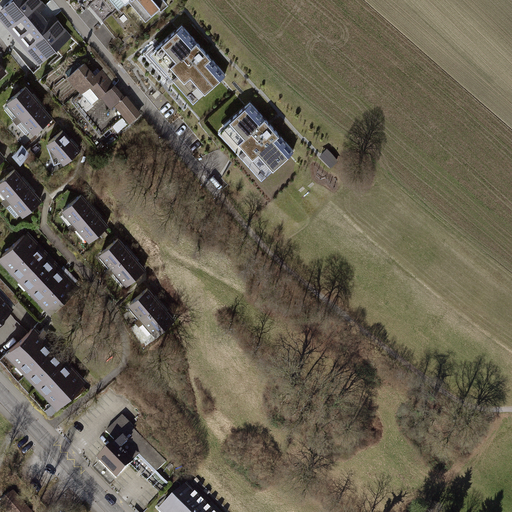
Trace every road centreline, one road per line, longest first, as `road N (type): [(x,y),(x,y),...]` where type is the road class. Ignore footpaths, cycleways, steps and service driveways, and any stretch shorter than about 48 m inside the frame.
road 1 (residential): [(217,193),(60,0)]
road 2 (tertiary): [(0,390),(115,511)]
